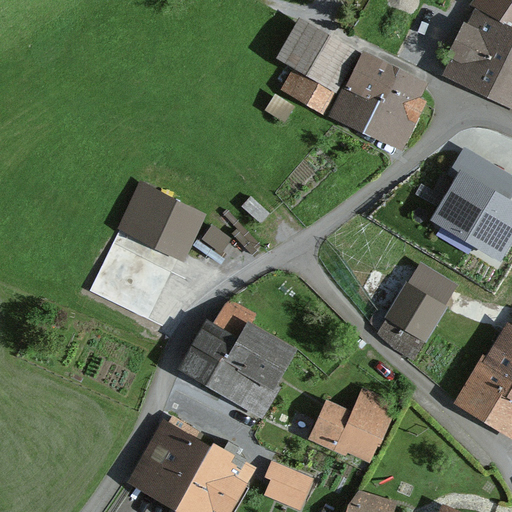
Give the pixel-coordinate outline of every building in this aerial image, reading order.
[(511,0),(492,0),(495,2),(506,8),(511,11),(511,0)] [(511,11),(506,8),(495,2),(485,17),(458,72),(468,78),(497,92),(511,55),(511,11)] [(302,27),(285,56),(298,63),(334,84),(351,55),(302,27)] [(511,55),(497,92),(511,99),(511,55)] [(355,79),(340,110),(368,125),(395,71),(374,60),(363,83),(355,79)] [(285,85),(321,106),(334,84),(298,63),(285,85)] [(413,97),(420,83),(395,71),(368,125),(400,141),(420,101),(413,97)] [(489,169),(465,155),(455,172),(464,178),(440,216),(498,251),(511,228),(511,206),(478,186),(489,169)] [(139,189),(124,220),(182,250),(198,218),(139,189)] [(261,223),(270,213),(251,196),(242,206),(261,223)] [(422,268),(381,334),(411,353),(453,286),(422,268)] [(237,341),(240,342),(249,325),(248,324),(253,314),(229,302),(210,336),(202,332),(184,363),(189,367),(226,389),(240,364),(228,357),(237,341)] [(277,338),(276,340),(249,325),(240,342),(237,341),(228,357),(240,364),(226,389),(256,408),(270,384),(267,382),(286,349),(290,352),(293,347),(277,338)] [(511,338),(495,365),(488,361),(464,398),(511,428),(511,338)] [(343,448),(345,444),(370,455),(387,417),(379,413),(385,401),(366,392),(355,417),(350,414),(346,421),(327,412),(316,436),(343,448)] [(158,442),(137,477),(177,501),(208,448),(207,449),(192,441),(197,432),(173,417),(167,427),(173,431),(164,445),(158,442)] [(228,440),(220,455),(208,448),(177,501),(196,511),(223,511),(248,471),(241,467),(246,458),(235,452),(239,446),(228,440)] [(299,506),(310,480),(273,463),(267,476),(274,479),(268,493),(299,506)] [(384,511),(387,505),(360,497),(353,506),(350,511),(384,511)]
